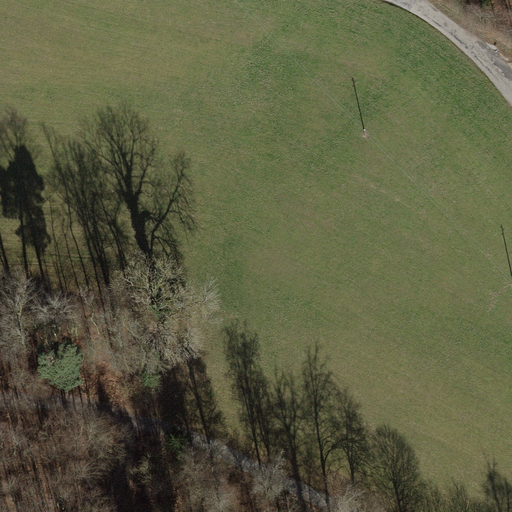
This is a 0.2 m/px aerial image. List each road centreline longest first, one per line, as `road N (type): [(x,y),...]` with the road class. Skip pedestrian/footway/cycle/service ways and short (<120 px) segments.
road 1 (track): [(357,511),(120,410),(54,399),(0,401)]
road 2 (unclassified): [(511,94),(472,47),(406,0)]
